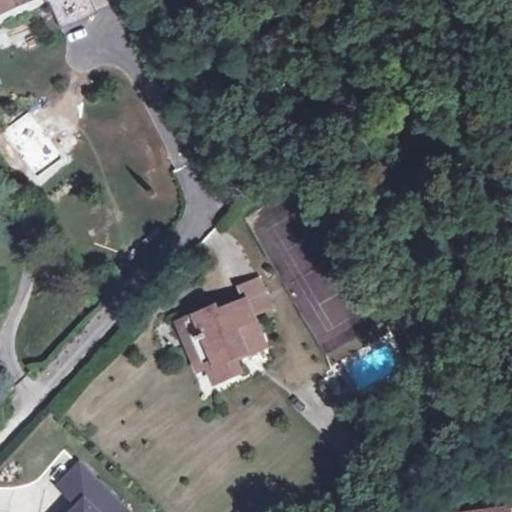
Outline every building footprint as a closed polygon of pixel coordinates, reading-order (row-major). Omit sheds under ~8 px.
[(0,0),(0,11),(26,0),(0,0)] [(42,129),(23,123),(19,137),(38,143),(42,129)] [(255,279),(237,287),(243,302),(244,301),(251,318),(269,310),(255,279)] [(213,309),(179,324),(194,360),(202,370),(209,367),(216,384),(240,373),(234,359),(244,354),(245,356),(264,347),(251,318),(244,301),(243,302),(225,309),(226,313),(217,316),(213,309)] [(333,404),(359,389),(346,368),(322,382),(333,404)] [(117,511),(121,508),(80,466),(58,488),(78,509),(74,511),(117,511)]
